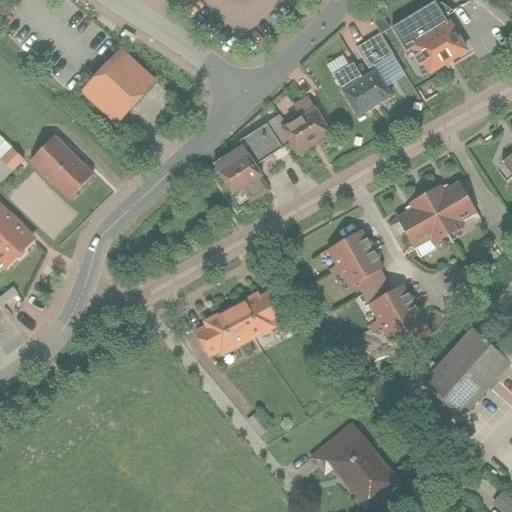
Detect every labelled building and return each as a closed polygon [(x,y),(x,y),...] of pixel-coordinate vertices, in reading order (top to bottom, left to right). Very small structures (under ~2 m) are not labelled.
[(355,0),(346,8),(354,16),(362,25),(370,18),(363,9),(373,0),(355,0)] [(436,4),(433,0),(414,0),(421,12),(436,4)] [(511,0),(497,0),(511,17),(511,0)] [(398,39),(413,66),(452,44),(437,17),(398,39)] [(364,28),(340,41),(352,62),(376,49),(364,28)] [(105,42),(63,86),(100,121),(142,77),(105,42)] [(319,69),(326,83),(341,111),(382,89),(367,62),(347,73),(339,58),(319,69)] [(275,99),(281,111),(265,119),(279,146),(315,128),(301,101),(298,102),(292,90),(275,99)] [(265,143),(249,118),(226,132),(241,157),(265,143)] [(38,130),(13,156),(53,194),(78,168),(38,130)] [(0,159),(10,149),(0,138),(0,159)] [(511,138),(485,159),(511,194),(511,193),(511,138)] [(253,185),(245,171),(232,149),(203,166),(216,188),(229,180),(237,194),(253,185)] [(448,230),(445,222),(463,213),(445,177),(428,186),(426,181),(396,195),(398,201),(381,209),(399,245),(415,237),(418,244),(448,230)] [(194,201),(182,179),(168,187),(179,209),(194,201)] [(487,201),(502,219),(511,210),(511,199),(503,189),(487,201)] [(0,213),(0,250),(19,232),(0,213)] [(374,289),(364,268),(370,264),(350,224),(310,244),(330,284),(342,278),(353,300),(351,301),(371,341),(411,322),(391,281),(374,289)] [(251,283),(178,321),(197,357),(269,319),(251,283)] [(455,318),(405,375),(445,410),(495,353),(455,318)] [(329,423),(292,450),(305,468),(317,459),(350,505),(382,482),(345,431),(338,436),(329,423)] [(486,487),(476,499),(491,511),(498,511),(506,503),(486,487)]
